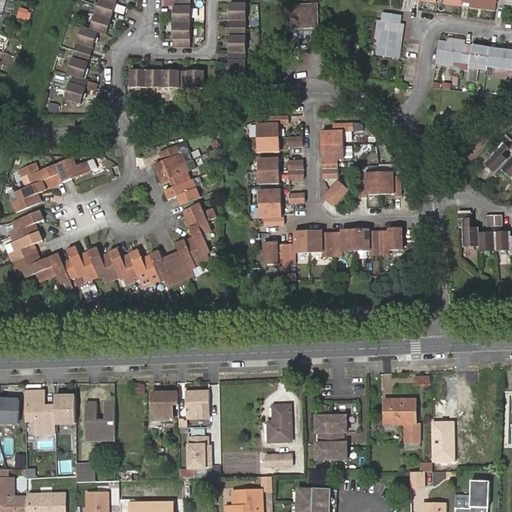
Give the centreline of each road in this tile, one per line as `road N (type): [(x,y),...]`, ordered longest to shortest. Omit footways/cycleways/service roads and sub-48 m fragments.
road 1 (residential): [(442,345),(435,208),(426,160),(403,117),(313,95),(127,130),(74,135),(0,125)]
road 2 (tertiary): [(442,345),(0,362)]
